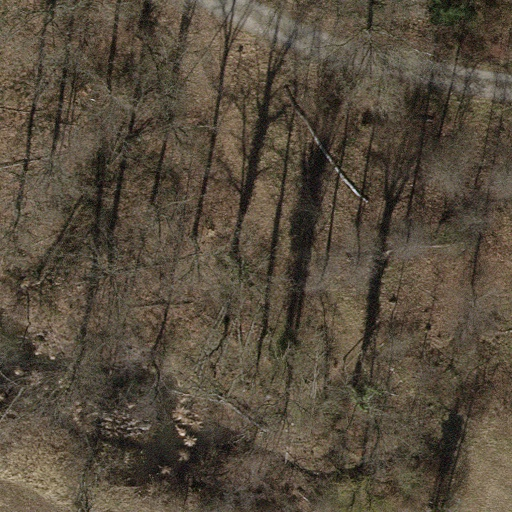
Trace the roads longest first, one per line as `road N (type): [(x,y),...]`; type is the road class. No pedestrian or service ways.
road 1 (track): [(138,0),(163,106),(204,206),(396,400),(511,464)]
road 2 (track): [(221,0),(354,63),(511,90)]
